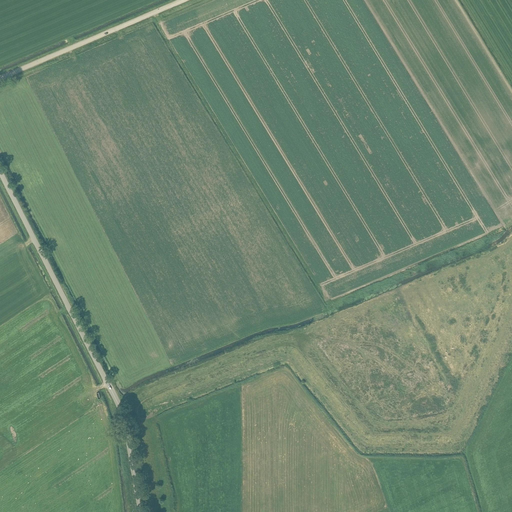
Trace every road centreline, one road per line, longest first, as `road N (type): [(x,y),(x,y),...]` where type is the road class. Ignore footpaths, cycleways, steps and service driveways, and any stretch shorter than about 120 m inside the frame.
road 1 (unclassified): [(140,511),(118,403),(0,172)]
road 2 (tertiary): [(0,78),(185,0)]
